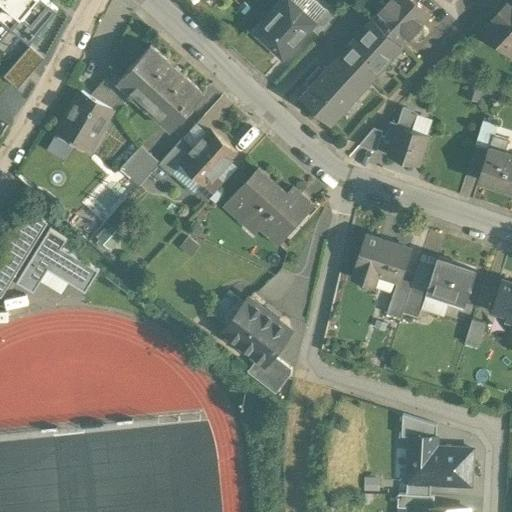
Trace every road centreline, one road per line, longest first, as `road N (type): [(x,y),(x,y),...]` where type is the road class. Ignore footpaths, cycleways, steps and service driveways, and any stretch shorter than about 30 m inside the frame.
road 1 (residential): [(511,233),(339,175),(147,0)]
road 2 (residential): [(306,370),(497,433),(492,511)]
road 3 (unclassified): [(0,159),(92,0)]
